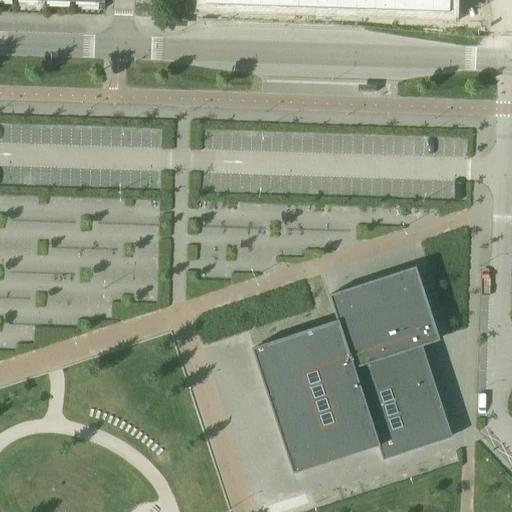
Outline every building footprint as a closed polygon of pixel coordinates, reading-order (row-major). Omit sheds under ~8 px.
[(298,0),(298,8),(317,8),(317,0),(298,0)] [(317,0),(317,8),(337,9),(336,0),(317,0)] [(336,0),(337,9),(356,10),(356,0),(336,0)] [(356,0),(356,10),(375,10),(375,0),(356,0)] [(375,0),(375,10),(394,11),(394,0),(375,0)] [(394,0),(394,11),(413,11),(413,0),(394,0)] [(413,0),(413,11),(433,12),(432,0),(413,0)] [(432,0),(433,12),(450,13),(450,0),(432,0)] [(383,459),(451,436),(421,345),(439,339),(415,267),(329,295),(337,320),(252,348),(293,473),(378,445),(383,459)] [(310,492),(264,507),(265,511),(298,511),(315,507),(310,492)]
